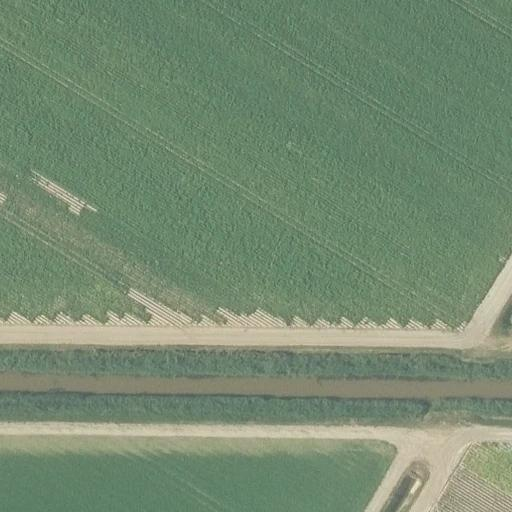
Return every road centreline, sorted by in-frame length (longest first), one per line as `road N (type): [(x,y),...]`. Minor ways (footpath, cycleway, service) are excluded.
road 1 (track): [(511,436),(0,429)]
road 2 (track): [(511,345),(0,340)]
